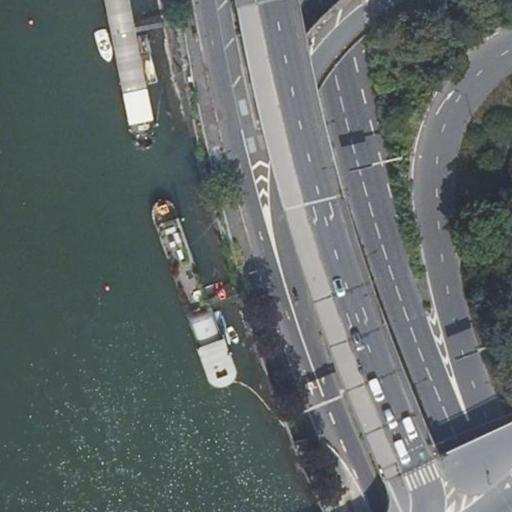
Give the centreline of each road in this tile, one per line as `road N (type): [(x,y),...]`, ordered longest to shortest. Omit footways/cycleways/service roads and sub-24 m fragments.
road 1 (primary): [(272,0),(316,199),(430,511)]
road 2 (primary): [(460,443),(392,274),(320,0)]
road 3 (primary): [(460,443),(466,355),(434,212),(434,157),(455,104),(511,49)]
road 4 (primary): [(390,0),(360,17),(289,108),(278,143),(277,199),(286,288)]
road 5 (primary): [(201,0),(220,104),(286,288)]
road 6 (primary): [(286,288),(368,511)]
